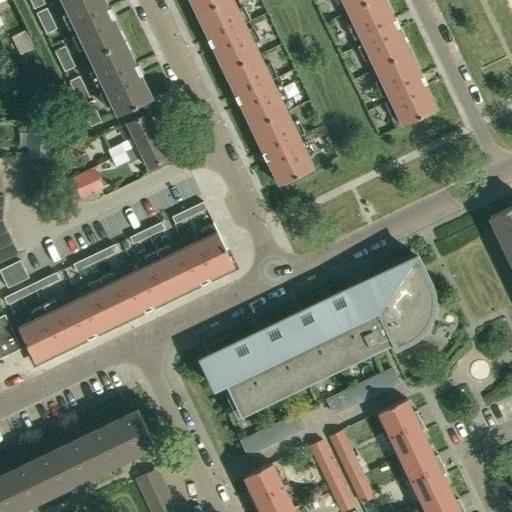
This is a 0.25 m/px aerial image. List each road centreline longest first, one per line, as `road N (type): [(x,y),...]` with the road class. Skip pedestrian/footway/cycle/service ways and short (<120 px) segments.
road 1 (residential): [(278,278),(144,0)]
road 2 (residential): [(278,278),(501,173)]
road 3 (residential): [(501,173),(415,0)]
road 4 (residential): [(219,511),(137,341)]
road 5 (residential): [(137,341),(278,278)]
road 6 (residential): [(0,408),(137,341)]
